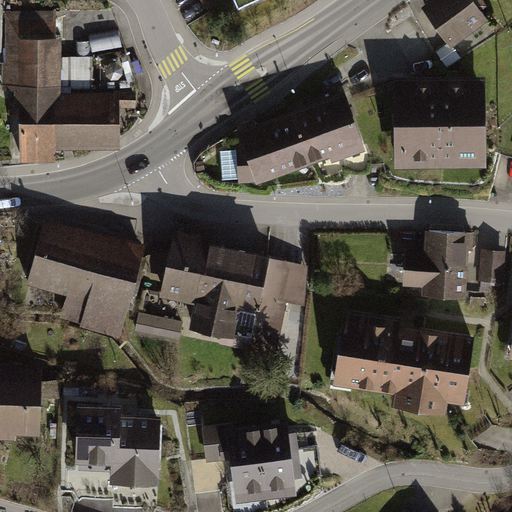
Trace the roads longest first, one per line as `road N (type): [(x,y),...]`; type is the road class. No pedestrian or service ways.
road 1 (residential): [(150,157),(176,194),(270,219),(511,224)]
road 2 (residential): [(511,476),(402,472),(371,480),(320,511)]
road 3 (tertiary): [(207,109),(368,0)]
road 4 (tertiary): [(0,193),(83,183),(150,157)]
road 5 (residential): [(207,109),(143,0)]
